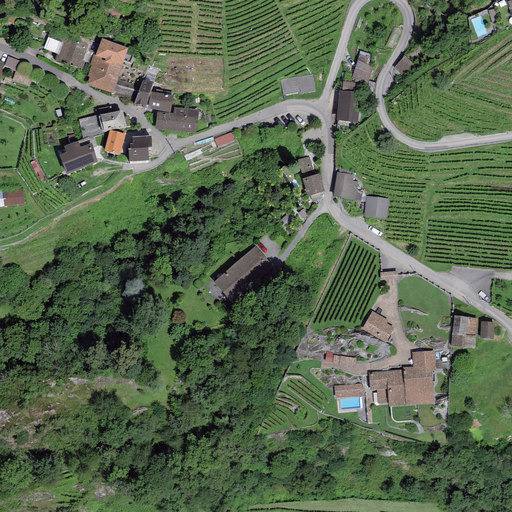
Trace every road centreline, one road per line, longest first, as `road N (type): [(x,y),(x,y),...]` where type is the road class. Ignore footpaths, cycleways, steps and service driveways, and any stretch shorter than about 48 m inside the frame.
road 1 (unclassified): [(319,113),(285,107),(170,142),(125,106),(0,46)]
road 2 (unclassified): [(319,113),(330,132),(336,214),(511,325)]
road 3 (unclassified): [(511,136),(433,146),(394,133),(380,97),(407,34),(397,0)]
road 4 (unclassified): [(362,0),(319,113)]
